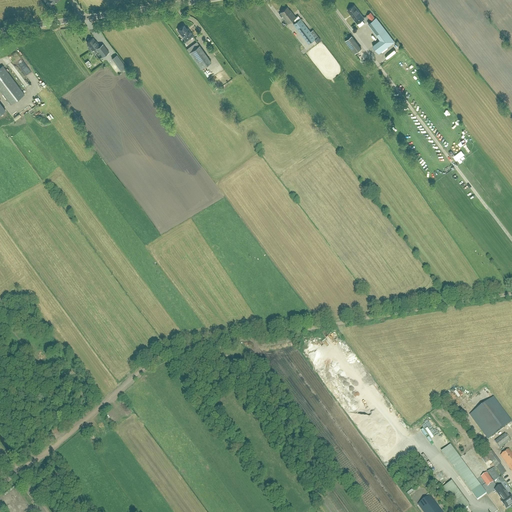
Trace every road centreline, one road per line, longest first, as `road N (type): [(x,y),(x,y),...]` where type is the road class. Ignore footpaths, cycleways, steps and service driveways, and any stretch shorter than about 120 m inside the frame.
road 1 (track): [(166,352),(511,293)]
road 2 (track): [(0,487),(166,352)]
road 3 (unclassified): [(0,30),(202,0)]
road 4 (track): [(166,352),(281,511)]
road 5 (unknown): [(415,113),(511,236)]
